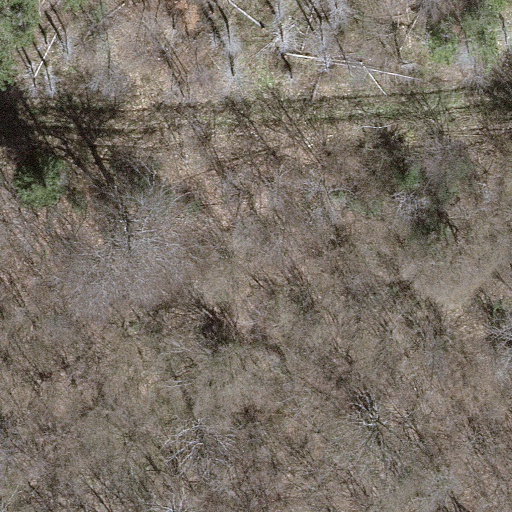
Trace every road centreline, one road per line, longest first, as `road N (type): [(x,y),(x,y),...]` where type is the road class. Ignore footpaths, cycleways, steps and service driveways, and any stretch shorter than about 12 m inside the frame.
road 1 (track): [(511,278),(481,288),(330,284),(0,345)]
road 2 (track): [(0,114),(230,117),(511,88)]
